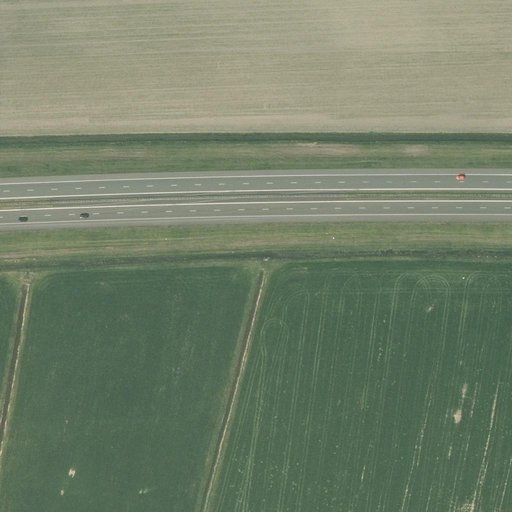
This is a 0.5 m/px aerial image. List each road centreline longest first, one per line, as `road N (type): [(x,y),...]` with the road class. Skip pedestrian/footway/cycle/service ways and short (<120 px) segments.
road 1 (motorway): [(511,182),(0,191)]
road 2 (motorway): [(0,217),(511,208)]
